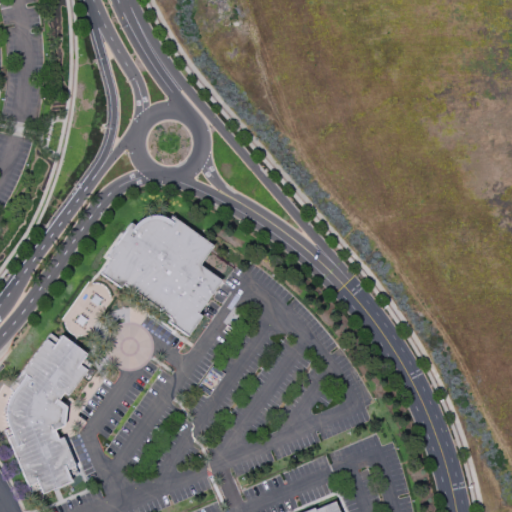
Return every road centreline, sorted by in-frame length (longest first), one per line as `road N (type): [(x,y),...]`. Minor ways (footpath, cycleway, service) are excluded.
road 1 (residential): [(235,202),(318,262),(379,329),(428,414),(455,511)]
road 2 (tertiary): [(148,49),(343,268),(363,307)]
road 3 (residential): [(0,340),(97,205),(148,169)]
road 4 (tertiary): [(148,169),(168,177),(194,165),(201,147),(194,123),(178,113),(150,118),(137,139),(148,169)]
road 5 (tertiary): [(90,1),(114,123),(86,187)]
road 6 (residential): [(86,187),(0,308)]
road 7 (tertiary): [(90,1),(137,83),(143,125)]
road 8 (tertiary): [(187,118),(122,0)]
